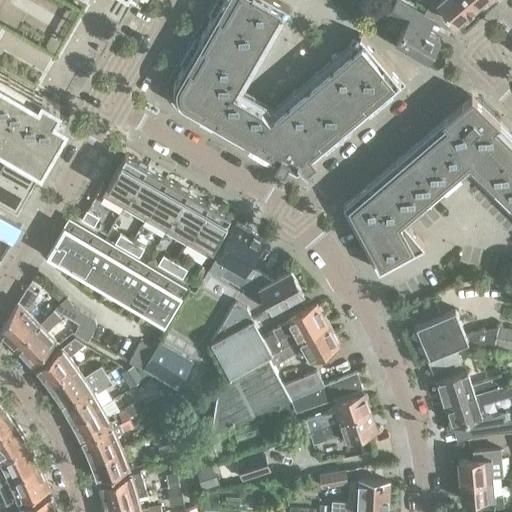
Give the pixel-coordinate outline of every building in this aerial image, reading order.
[(185,63),(176,78),(175,81),(174,84),(173,87),(174,90),(174,93),(175,96),(177,99),(179,102),(181,104),(183,106),(203,117),(206,112),(216,118),(213,123),(254,146),(257,141),(267,147),(264,152),(276,159),(275,162),(284,167),(286,164),(295,170),(302,164),(306,169),(308,168),(307,167),(316,159),(313,155),(323,146),(320,142),(341,124),(345,128),(367,109),(364,105),(385,87),(389,91),(401,81),(366,39),(271,117),(262,107),(234,91),(241,78),(281,14),(285,6),(289,8),(290,7),(278,0),(227,0),(218,16),(214,13),(199,39),(204,42),(190,65),(185,63)] [(396,41),(426,59),(439,37),(418,24),(423,15),(398,0),(396,0),(389,12),(407,22),(396,41)] [(470,0),(437,0),(436,1),(455,23),(475,5),(470,0)] [(0,141),(3,143),(10,147),(10,145),(42,163),(66,121),(53,114),(59,104),(42,94),(38,100),(0,77),(0,141)] [(401,216),(470,157),(511,198),(511,142),(494,125),(498,121),(499,122),(500,121),(477,98),(375,186),(370,180),(343,203),(379,269),(425,244),(401,216)] [(3,143),(9,147),(0,162),(0,167),(29,184),(41,165),(42,163),(10,145),(10,147),(3,143)] [(102,193),(124,206),(147,166),(125,154),(102,193)] [(168,178),(147,166),(124,206),(145,218),(168,178)] [(29,184),(0,167),(0,196),(17,206),(29,184)] [(145,218),(166,230),(189,190),(168,178),(145,218)] [(209,202),(189,190),(166,230),(186,242),(209,202)] [(186,242),(208,254),(231,214),(209,202),(186,242)] [(99,216),(87,209),(82,218),(94,225),(99,216)] [(20,226),(14,223),(0,214),(0,235),(11,242),(20,226)] [(69,218),(49,253),(68,265),(89,230),(69,218)] [(263,239),(235,222),(208,267),(220,274),(222,270),(245,284),(257,266),(249,262),(263,239)] [(108,241),(89,230),(68,265),(87,276),(108,241)] [(127,248),(132,239),(120,232),(115,241),(127,248)] [(132,239),(127,248),(139,255),(145,246),(132,239)] [(127,252),(108,241),(87,276),(106,287),(127,252)] [(146,263),(127,252),(106,287),(125,298),(146,263)] [(170,270),(176,261),(163,254),(158,263),(170,270)] [(176,261),(170,270),(183,277),(188,268),(176,261)] [(165,274),(146,263),(125,298),(144,309),(165,274)] [(275,276),(258,267),(257,266),(245,284),(247,285),(245,289),(262,299),(268,296),(274,306),(305,289),(292,267),(275,276)] [(165,274),(144,309),(164,321),(180,294),(185,286),(165,274)] [(15,346),(41,323),(31,313),(37,303),(31,300),(36,292),(26,286),(0,331),(15,346)] [(264,336),(263,335),(247,306),(235,299),(211,340),(231,376),(270,355),(273,353),(264,337),(264,336)] [(290,317),(290,319),(273,328),(274,330),(264,336),(264,337),(273,353),(328,322),(317,302),(290,317)] [(428,357),(468,338),(491,343),(493,344),(511,347),(511,327),(492,323),(468,333),(456,308),(414,327),(428,357)] [(41,323),(15,346),(32,363),(56,342),(48,332),(61,317),(53,310),(41,323)] [(340,343),(328,322),(273,353),(270,355),(275,365),(274,362),(288,355),(305,346),(312,358),(340,343)] [(90,333),(77,325),(72,333),(85,341),(86,340),(90,333)] [(49,387),(76,367),(69,358),(86,344),(77,337),(63,349),(36,369),(49,387)] [(130,357),(141,363),(151,342),(140,337),(130,357)] [(429,358),(438,380),(445,403),(490,389),(505,384),(504,384),(506,383),(503,375),(472,385),(468,371),(459,344),(429,358)] [(162,345),(147,369),(180,389),(195,365),(162,345)] [(284,382),(275,365),(270,355),(231,376),(219,383),(211,430),(291,396),(292,397),(324,383),(317,369),(284,382)] [(76,367),(49,387),(61,404),(107,373),(101,363),(81,376),(76,367)] [(135,372),(140,381),(149,376),(142,368),(135,372)] [(333,397),(337,408),(306,418),(310,431),(370,411),(365,393),(363,394),(360,386),(362,385),(357,369),(324,383),(292,397),(296,410),(333,397)] [(100,405),(93,394),(112,381),(107,373),(61,404),(72,422),(100,405)] [(506,428),(511,428),(511,381),(506,383),(504,384),(505,384),(490,389),(445,403),(456,439),(479,432),(496,429),(506,429),(506,428)] [(0,430),(15,420),(0,400),(0,430)] [(101,406),(100,405),(72,422),(81,441),(110,426),(130,417),(125,405),(105,415),(101,406)] [(376,430),(370,411),(310,431),(313,442),(344,432),(347,439),(376,430)] [(81,441),(90,460),(120,447),(114,435),(134,424),(130,417),(110,426),(81,441)] [(0,457),(29,441),(21,429),(15,420),(0,430),(0,457)] [(216,432),(202,437),(209,459),(229,450),(216,432)] [(10,477),(40,464),(29,441),(0,457),(0,459),(2,462),(10,477)] [(175,451),(177,441),(159,448),(162,455),(175,451)] [(90,460),(98,480),(129,469),(120,447),(90,460)] [(459,461),(460,480),(491,478),(490,475),(503,474),(501,447),(473,449),(474,460),(459,461)] [(236,459),(237,460),(227,463),(233,479),(242,476),(242,478),(271,468),(265,449),(236,459)] [(40,464),(10,477),(12,482),(20,502),(50,487),(40,464)] [(202,487),(219,482),(213,464),(196,469),(202,487)] [(322,486),(348,481),(345,467),(319,472),(322,486)] [(138,496),(138,495),(148,492),(141,471),(98,484),(105,505),(138,496)] [(167,476),(169,486),(178,484),(180,484),(178,474),(167,476)] [(387,511),(390,479),(360,477),(349,479),(348,499),(333,498),(332,511),(387,511)] [(478,509),(502,506),(501,496),(492,496),(491,478),(460,480),(462,499),(477,498),(478,509)] [(184,501),(180,484),(178,484),(169,486),(167,486),(171,504),(184,501)] [(23,511),(57,511),(53,495),(22,508),(23,511)] [(141,506),(138,496),(105,505),(107,511),(162,511),(160,503),(149,505),(141,506)]
